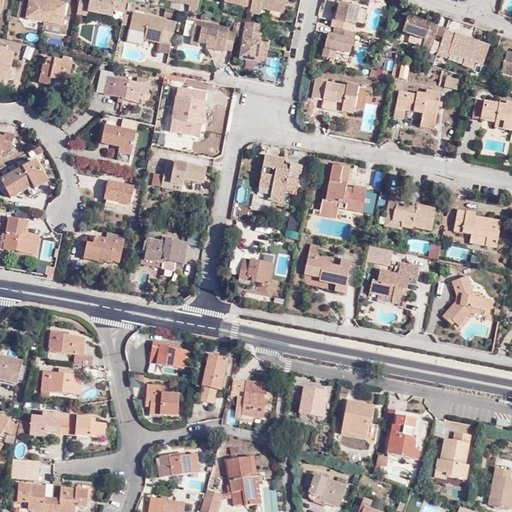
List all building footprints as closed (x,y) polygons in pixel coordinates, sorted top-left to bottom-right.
[(85,0),(79,0),(78,6),(77,16),(85,18),(86,14),(111,18),(113,10),(122,12),(123,0),(88,0),(89,0),(85,0)] [(245,3),(252,4),(252,0),(225,0),(224,6),(243,10),(245,3)] [(283,17),(286,0),(252,0),(252,4),(249,16),(260,19),(261,13),(283,17)] [(29,7),(26,21),(43,25),(47,5),(36,2),(30,1),(29,7)] [(21,5),(18,20),(26,21),(29,7),(21,5)] [(63,19),(65,12),(66,8),(58,7),(47,5),(43,25),(45,25),(52,27),(62,28),(63,23),(63,19)] [(335,21),(332,20),(330,28),(334,29),(352,34),(357,10),(339,5),(336,15),(335,21)] [(160,43),(162,38),(170,40),(174,22),(133,13),(129,29),(145,32),(144,36),(143,39),(160,43)] [(66,37),(69,20),(63,19),(63,23),(62,28),(52,27),(45,25),(44,32),(66,37)] [(433,50),(440,29),(411,19),(406,34),(427,42),(426,48),(433,50)] [(223,51),(224,50),(231,51),(235,33),(224,30),(224,29),(195,22),(190,44),(198,46),(199,43),(207,45),(206,48),(223,51)] [(268,45),(260,44),(263,26),(248,23),(246,23),(240,60),(266,64),(268,45)] [(335,52),(349,56),(354,34),(352,34),(334,29),(332,37),(326,35),(321,57),(332,60),(335,52)] [(456,39),(445,35),(438,57),(448,60),(450,54),(466,60),(475,63),(484,66),(490,46),(458,34),(456,39)] [(13,71),(11,69),(14,54),(7,53),(7,50),(0,48),(0,79),(5,81),(5,79),(9,80),(12,79),(14,77),(14,73),(13,71)] [(502,72),(511,74),(511,52),(508,52),(504,66),(502,72)] [(67,82),(71,65),(48,59),(46,65),(43,65),(39,83),(49,85),(51,79),(67,82)] [(464,66),(474,69),(475,63),(466,60),(464,66)] [(118,98),(123,100),(138,104),(141,94),(146,94),(149,81),(138,78),(136,84),(113,79),(114,74),(102,70),(97,92),(103,94),(104,95),(118,98)] [(456,90),(459,79),(445,75),(442,86),(456,90)] [(325,100),(343,104),(342,112),(353,114),(359,86),(343,83),(342,87),(326,84),(327,81),(316,78),(312,98),(325,100)] [(178,91),(170,131),(191,135),(193,124),(201,125),(205,102),(204,102),(206,93),(183,89),(182,91),(178,91)] [(420,127),(434,130),(441,92),(427,90),(427,94),(418,93),(417,96),(398,92),(394,118),(404,119),(406,112),(422,115),(420,127)] [(325,100),(323,108),(342,112),(343,104),(325,100)] [(496,121),(504,123),(503,129),(511,130),(511,104),(507,104),(506,107),(475,101),(471,119),(496,124),(496,121)] [(191,135),(199,137),(201,125),(193,124),(191,135)] [(129,164),(135,133),(105,126),(101,144),(120,148),(118,161),(129,164)] [(2,149),(10,151),(13,135),(5,133),(4,137),(0,135),(0,154),(0,155),(2,149)] [(289,171),(282,170),(283,165),(284,159),(265,156),(257,199),(289,205),(288,208),(293,209),(301,166),(291,164),(290,166),(289,171)] [(1,180),(11,198),(27,189),(32,186),(35,189),(47,183),(35,161),(1,180)] [(186,168),(186,165),(174,163),(172,170),(155,166),(151,185),(181,191),(183,180),(204,184),(207,170),(194,167),(193,169),(186,168)] [(330,182),(326,201),(322,200),(320,211),(314,210),(313,214),(336,219),(339,208),(362,213),(367,188),(355,186),(353,194),(346,192),(350,171),(333,167),(330,182)] [(108,182),(104,200),(106,200),(128,205),(130,206),(134,188),(108,182)] [(33,198),(50,188),(47,183),(35,189),(32,186),(27,189),(33,198)] [(414,228),(432,231),(436,209),(413,204),(412,207),(398,204),(400,195),(390,194),(384,226),(402,230),(402,227),(413,229),(414,228)] [(116,206),(127,209),(128,205),(106,200),(105,206),(116,208),(116,206)] [(26,217),(0,211),(0,223),(23,228),(26,217)] [(475,217),(476,214),(458,211),(454,231),(471,234),(470,243),(496,248),(501,222),(475,217)] [(16,232),(15,235),(6,233),(4,242),(3,249),(36,255),(39,236),(16,232)] [(119,263),(123,244),(95,238),(94,245),(86,244),(83,258),(111,264),(111,261),(119,263)] [(411,250),(428,253),(430,242),(413,239),(411,250)] [(165,244),(149,241),(145,260),(163,264),(164,262),(182,265),(186,245),(166,240),(165,244)] [(429,254),(437,256),(439,247),(431,245),(429,254)] [(317,259),(319,248),(311,246),(305,274),(320,278),(319,282),(336,285),(334,290),(345,293),(351,263),(341,261),(340,268),(324,264),(324,261),(317,259)] [(388,265),(391,251),(369,247),(366,261),(388,265)] [(240,275),(251,277),(251,281),(269,285),(272,265),(242,259),(240,275)] [(144,265),(162,269),(163,264),(145,260),(144,265)] [(372,282),(370,293),(378,295),(387,297),(394,298),(393,304),(400,305),(403,289),(407,289),(410,278),(416,279),(419,266),(401,263),(398,274),(388,272),(388,271),(381,270),(378,283),(372,282)] [(492,300),(474,297),(468,277),(452,282),(457,297),(456,300),(442,316),(452,325),(454,323),(459,327),(471,313),(489,316),(492,300)] [(378,295),(377,300),(393,304),(394,298),(387,297),(378,295)] [(74,357),(73,365),(91,367),(92,359),(82,358),(84,340),(50,336),(48,354),(74,357)] [(149,360),(155,361),(154,365),(182,371),(185,353),(176,352),(172,351),(172,347),(152,344),(149,360)] [(20,367),(21,363),(0,357),(0,381),(16,386),(17,381),(24,383),(27,369),(20,367)] [(216,391),(220,393),(227,362),(208,357),(201,388),(202,389),(199,403),(212,406),(216,391)] [(104,371),(102,361),(92,359),(91,367),(90,369),(98,370),(104,371)] [(52,367),(44,366),(43,374),(51,375),(52,367)] [(81,379),(96,380),(98,370),(90,369),(82,368),(81,374),(59,371),(59,376),(51,375),(43,374),(39,400),(48,401),(49,394),(79,397),(81,379)] [(239,382),(239,383),(232,382),(229,399),(236,401),(234,422),(261,426),(267,386),(239,382)] [(145,402),(149,403),(148,409),(148,416),(177,419),(179,397),(158,396),(159,388),(147,387),(145,402)] [(303,389),(298,415),(317,420),(320,402),(324,403),(325,394),(303,389)] [(324,403),(320,402),(317,420),(322,420),(325,404),(324,403)] [(367,428),(370,429),(374,409),(346,404),(340,436),(365,441),(367,428)] [(421,418),(395,412),(392,427),(394,427),(396,418),(415,421),(412,433),(417,434),(421,418)] [(28,433),(66,437),(67,422),(53,420),(41,419),(30,418),(28,433)] [(76,418),(76,423),(67,422),(66,437),(104,440),(106,426),(94,425),(89,424),(90,420),(76,418)] [(396,418),(394,427),(392,427),(386,457),(411,461),(412,453),(414,445),(410,444),(412,433),(415,421),(396,418)] [(511,441),(511,430),(502,430),(501,440),(511,441)] [(435,474),(446,475),(445,478),(465,482),(468,468),(464,467),(470,437),(454,434),(452,443),(444,441),(440,462),(437,462),(435,474)] [(163,473),(170,473),(171,479),(197,475),(195,456),(184,458),(177,459),(177,455),(160,458),(163,473)] [(244,509),(257,507),(252,479),(249,459),(226,463),(231,495),(232,501),(233,508),(243,506),(244,509)] [(386,471),(388,461),(377,459),(375,468),(386,471)] [(484,472),(486,461),(479,460),(477,471),(484,472)] [(32,469),(17,467),(16,474),(31,476),(32,469)] [(495,470),(487,508),(509,511),(511,500),(511,481),(509,481),(510,473),(495,470)] [(317,503),(320,500),(340,507),(346,489),(306,475),(302,486),(310,489),(307,497),(309,501),(313,503),(317,503)] [(261,506),(256,478),(252,479),(257,507),(261,506)] [(280,493),(279,482),(271,483),(272,494),(280,493)] [(26,511),(27,511),(50,511),(52,500),(44,499),(45,488),(17,486),(16,504),(27,505),(26,511)] [(60,490),(59,501),(52,500),(50,511),(74,511),(74,508),(86,509),(87,492),(60,490)] [(218,498),(218,497),(204,493),(203,497),(197,511),(213,511),(216,504),(218,498)] [(232,501),(231,495),(218,498),(216,504),(232,501)] [(183,505),(150,500),(148,511),(182,511),(183,505)] [(324,506),(338,511),(340,507),(320,500),(317,503),(313,503),(312,505),(323,508),(324,506)] [(359,511),(368,511),(370,504),(363,502),(359,511)]
